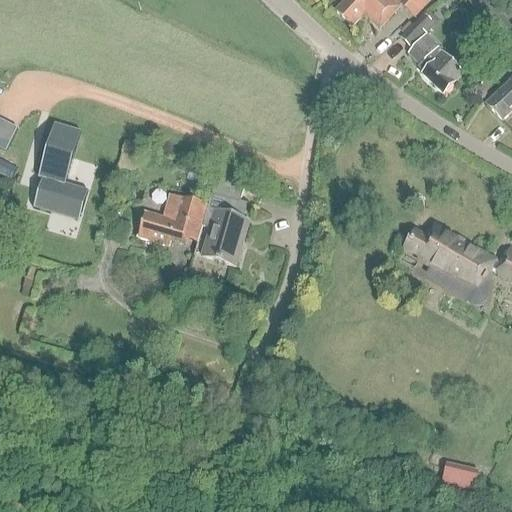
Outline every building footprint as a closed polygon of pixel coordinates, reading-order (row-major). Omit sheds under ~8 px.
[(402,0),(403,0),(400,3),(397,0),(346,0),(337,11),(353,27),(365,15),(380,30),(401,9),(413,20),(431,0),(402,0)] [(465,0),(499,36),(511,24),(489,0),(465,0)] [(398,40),(408,49),(433,24),(425,16),(416,26),(414,24),(398,40)] [(406,56),(424,73),(420,76),(441,97),(462,75),(436,49),(438,48),(426,36),(406,56)] [(511,80),(487,103),(504,121),(511,113),(511,80)] [(41,181),(33,210),(49,215),(52,206),(81,214),(87,192),(65,186),(80,133),(54,125),(37,180),(41,181)] [(124,142),(120,155),(141,160),(144,148),(124,142)] [(0,175),(11,181),(16,170),(0,161),(0,175)] [(215,179),(207,207),(201,229),(209,231),(201,260),(236,270),(249,224),(235,220),(244,187),(215,179)] [(196,246),(201,229),(207,207),(169,196),(162,219),(144,213),(135,242),(167,250),(171,239),(196,246)] [(484,257),(436,230),(428,243),(413,234),(404,249),(419,258),(417,261),(431,269),(427,276),(446,287),(450,280),(464,289),(467,283),(479,290),(482,285),(491,270),(480,264),(484,257)] [(511,283),(511,252),(508,251),(495,274),(511,283)] [(35,282),(24,279),(22,290),(32,292),(35,282)] [(445,465),(439,492),(472,499),(478,473),(445,465)]
